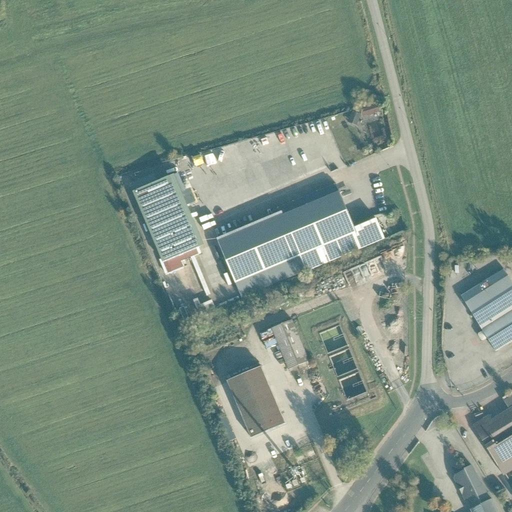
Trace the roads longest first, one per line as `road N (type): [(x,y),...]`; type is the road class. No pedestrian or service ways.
road 1 (residential): [(371,0),(425,205),(431,263),(421,408)]
road 2 (track): [(0,62),(210,0)]
road 3 (residential): [(421,408),(346,511)]
